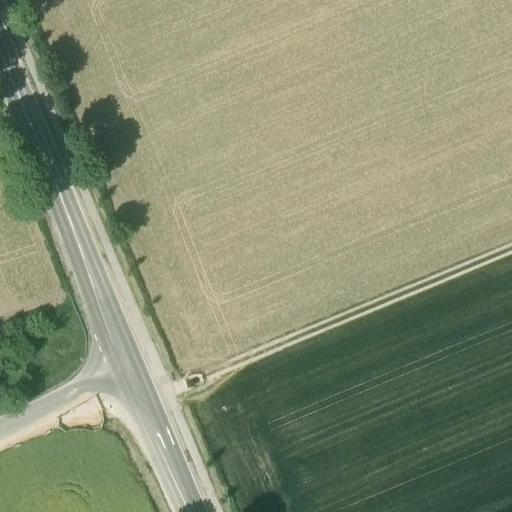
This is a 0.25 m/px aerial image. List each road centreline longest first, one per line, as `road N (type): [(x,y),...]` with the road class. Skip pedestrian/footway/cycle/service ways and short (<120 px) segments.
road 1 (tertiary): [(0,48),(199,511)]
road 2 (track): [(511,259),(211,376),(155,408)]
